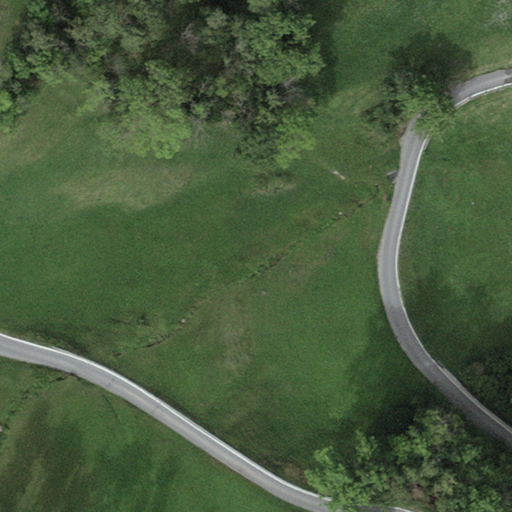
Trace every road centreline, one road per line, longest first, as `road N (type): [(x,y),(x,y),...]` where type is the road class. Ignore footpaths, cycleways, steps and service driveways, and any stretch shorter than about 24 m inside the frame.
road 1 (tertiary): [(511,443),(412,347),(388,272),(418,124),(443,97),(511,74)]
road 2 (tertiary): [(0,344),(94,370),(301,499),(341,511)]
